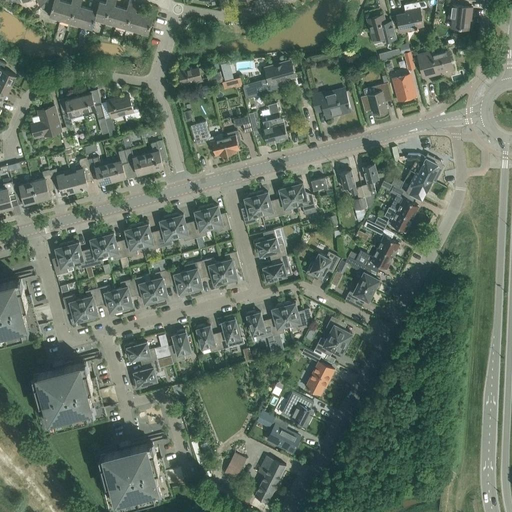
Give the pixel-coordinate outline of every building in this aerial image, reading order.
[(60,18),(65,1),(60,0),(45,0),(41,6),(51,9),(50,15),(60,18)] [(71,22),(77,0),(71,0),(71,3),(65,1),(60,18),(71,22)] [(82,25),(86,7),(81,6),(82,0),(77,0),(71,22),(82,25)] [(93,28),(95,18),(100,1),(97,0),(95,0),(92,9),(86,7),(82,25),(93,28)] [(106,21),(111,0),(106,0),(106,3),(100,1),(95,18),(106,21)] [(116,24),(121,7),(115,5),(116,0),(111,0),(106,21),(116,24)] [(127,27),(134,0),(133,0),(129,0),(127,9),(121,7),(116,24),(127,27)] [(137,30),(142,13),(136,11),(139,2),(134,0),(127,27),(137,30)] [(401,32),(409,30),(409,28),(425,25),(421,8),(427,6),(425,0),(424,0),(404,4),(406,12),(397,14),(401,32)] [(450,4),(448,17),(452,18),(451,27),(469,29),(470,16),(472,16),(473,7),(450,4)] [(148,33),(156,6),(151,5),(148,15),(142,13),(137,30),(148,33)] [(383,14),(368,18),(373,38),(374,44),(383,42),(397,38),(393,25),(392,21),(385,23),(383,14)] [(385,51),(387,58),(396,55),(393,48),(385,51)] [(427,52),(418,54),(419,56),(412,58),(414,63),(420,61),(424,77),(435,74),(434,72),(453,67),(449,50),(427,55),(427,52)] [(412,58),(411,51),(404,53),(408,69),(415,67),(414,63),(412,58)] [(0,60),(0,79),(12,85),(16,75),(3,69),(6,63),(0,60)] [(295,75),(291,60),(282,62),(282,65),(275,67),(274,65),(265,67),(268,79),(244,86),(246,98),(292,85),(291,84),(290,84),(289,85),(287,78),(295,75)] [(234,77),(229,61),(221,63),(225,79),(234,77)] [(182,84),(202,79),(199,67),(192,69),(192,68),(187,69),(186,68),(179,70),(182,84)] [(223,80),(220,70),(207,74),(209,84),(223,80)] [(411,73),(393,78),(399,99),(416,95),(411,73)] [(0,98),(3,100),(6,93),(7,94),(12,85),(0,79),(0,98)] [(374,113),(387,109),(385,99),(392,97),(388,82),(375,85),(377,91),(361,95),(365,110),(373,108),(374,113)] [(351,110),(348,96),(345,87),(326,92),(325,90),(312,94),(316,111),(324,109),(326,117),(351,110)] [(98,88),(97,88),(98,90),(79,96),(83,112),(96,109),(98,118),(105,116),(102,103),(98,88)] [(107,102),(102,103),(105,116),(111,137),(117,135),(112,117),(127,113),(129,120),(139,117),(136,108),(133,109),(129,94),(107,100),(107,102)] [(83,112),(79,96),(60,101),(59,99),(66,127),(73,125),(71,116),(83,112)] [(283,118),(281,118),(277,102),(269,104),(272,114),(270,114),(272,120),(277,140),(288,137),(283,118)] [(61,130),(55,105),(38,110),(40,115),(33,117),(35,123),(33,124),(32,123),(35,136),(45,133),(45,135),(61,130)] [(186,109),(188,118),(197,116),(195,107),(186,109)] [(254,130),(260,128),(256,111),(249,113),(254,130)] [(272,120),(270,114),(262,116),(264,123),(268,122),(269,126),(263,127),(267,143),(277,140),(272,120)] [(246,132),(252,130),(249,116),(234,119),(236,125),(244,124),(246,132)] [(228,153),(223,133),(210,136),(206,120),(191,124),(197,144),(210,140),(212,147),(213,146),(215,155),(220,154),(220,155),(228,153)] [(242,142),(238,129),(223,133),(228,153),(236,151),(236,150),(240,149),(238,143),(242,142)] [(72,146),(69,134),(63,136),(66,148),(72,146)] [(166,153),(163,139),(151,142),(153,151),(146,153),(151,170),(164,166),(160,152),(165,150),(166,153)] [(151,170),(146,153),(134,156),(131,147),(125,149),(132,175),(143,172),(151,170)] [(132,175),(125,149),(119,150),(121,159),(109,163),(113,180),(121,178),(132,175)] [(435,181),(443,165),(441,160),(427,153),(425,157),(418,153),(418,154),(408,153),(407,159),(415,159),(410,168),(415,171),(415,170),(432,179),(435,181)] [(86,176),(91,175),(91,172),(91,170),(90,170),(87,159),(86,156),(81,158),(80,160),(81,167),(75,168),(76,171),(70,172),(75,190),(88,186),(86,176)] [(113,180),(109,163),(101,165),(99,156),(87,159),(90,170),(91,170),(96,169),(100,183),(113,180)] [(396,167),(394,158),(386,159),(388,169),(396,167)] [(386,176),(388,169),(377,172),(375,162),(363,166),(367,183),(362,185),(361,185),(368,210),(377,193),(371,195),(369,189),(375,188),(373,180),(379,178),(379,177),(386,176)] [(75,190),(70,172),(69,168),(63,170),(58,172),(57,168),(50,169),(51,173),(50,173),(54,187),(55,187),(56,187),(55,184),(60,183),(62,193),(75,190)] [(432,179),(415,170),(415,171),(410,168),(404,180),(395,176),(391,183),(394,185),(400,188),(409,192),(422,199),(432,179)] [(54,187),(50,173),(51,173),(50,169),(43,171),(45,177),(32,181),(37,200),(39,200),(39,201),(45,199),(45,198),(51,196),(49,190),(55,188),(55,187),(54,187)] [(356,186),(351,169),(340,172),(344,187),(350,186),(352,194),(358,193),(359,197),(353,199),(357,218),(364,217),(368,210),(361,185),(356,186)] [(328,185),(325,176),(311,180),(313,189),(328,185)] [(298,180),(290,182),(296,204),(302,203),(305,214),(317,211),(312,193),(306,195),(303,182),(299,183),(298,180)] [(13,183),(13,181),(3,183),(4,188),(0,189),(0,209),(13,207),(11,202),(17,200),(17,198),(13,183)] [(37,200),(32,181),(21,184),(21,181),(13,183),(17,198),(17,200),(18,203),(24,201),(25,203),(31,202),(31,203),(37,201),(37,200)] [(296,204),(290,182),(283,184),(283,187),(280,188),(283,200),(277,201),(280,214),(292,211),(291,206),(296,204)] [(406,199),(409,192),(400,188),(394,185),(391,191),(397,194),(390,206),(412,218),(418,205),(406,199)] [(263,189),(256,191),(262,213),(267,212),(269,217),(280,214),(277,201),(271,203),(268,191),(264,192),(263,189)] [(262,213),(256,191),(248,193),(249,196),(245,197),(248,209),(242,211),(246,224),(257,220),(256,215),(262,213)] [(214,202),(206,205),(212,227),(217,225),(219,231),(231,228),(227,215),(221,216),(218,204),(214,205),(214,202)] [(212,227),(206,205),(198,207),(199,209),(195,210),(198,222),(192,224),(196,237),(208,234),(206,228),(212,227)] [(405,230),(412,218),(390,206),(385,215),(390,217),(387,221),(405,230)] [(179,212),(171,214),(177,236),(183,234),(184,240),(196,237),(192,224),(186,225),(183,213),(179,214),(179,212)] [(177,236),(171,214),(163,216),(164,218),(160,220),(163,231),(158,233),(161,246),(173,243),(171,237),(177,236)] [(329,227),(338,224),(336,214),(326,216),(329,227)] [(387,221),(378,216),(375,222),(384,227),(387,221)] [(399,242),(392,238),(395,232),(384,227),(375,222),(367,218),(364,224),(385,234),(378,248),(392,255),(399,242)] [(144,221),(136,223),(142,245),(148,244),(149,249),(161,246),(158,233),(152,235),(149,223),(145,224),(144,221)] [(142,245),(136,223),(129,225),(129,228),(125,229),(129,241),(122,242),(126,256),(138,252),(136,247),(142,245)] [(284,242),(278,243),(274,228),(263,231),(264,236),(253,239),(256,250),(259,250),(260,254),(272,251),(274,257),(287,254),(284,242)] [(109,230),(101,232),(107,254),(113,253),(115,259),(126,256),(122,242),(117,244),(114,232),(110,233),(109,230)] [(107,254),(101,232),(94,234),(95,237),(91,238),(94,250),(88,252),(91,265),(103,262),(102,256),(107,254)] [(74,239),(67,241),(73,264),(78,262),(80,268),(91,265),(88,252),(82,253),(79,241),(75,242),(74,239)] [(73,264),(67,241),(59,244),(60,246),(56,247),(59,259),(53,261),(57,274),(68,271),(67,265),(73,264)] [(359,253),(356,259),(378,271),(381,265),(386,268),(392,255),(378,248),(374,256),(361,249),(359,253)] [(234,265),(240,263),(237,250),(224,253),(226,259),(221,260),(227,283),(234,280),(234,278),(238,277),(235,268),(234,265)] [(332,271),(340,256),(329,250),(326,256),(319,252),(314,262),(311,260),(306,271),(316,276),(318,274),(322,276),(326,268),(332,271)] [(290,265),(287,254),(274,257),(275,263),(263,266),(265,271),(262,272),(265,283),(277,280),(276,277),(286,274),(284,267),(290,265)] [(291,256),(293,265),(299,264),(298,255),(291,256)] [(375,276),(378,271),(356,259),(352,257),(349,255),(346,261),(364,270),(358,281),(374,289),(374,288),(376,287),(377,285),(377,283),(379,278),(375,276)] [(227,283),(221,260),(215,262),(213,257),(201,260),(203,265),(205,273),(211,271),(214,283),(218,282),(219,285),(227,283)] [(203,265),(201,260),(191,263),(192,268),(186,270),(192,292),(200,290),(199,287),(203,286),(200,274),(205,273),(203,265)] [(192,292),(186,270),(180,271),(179,266),(167,269),(168,274),(169,274),(171,282),(176,280),(179,292),(183,291),(184,294),(192,292)] [(168,274),(167,269),(155,272),(157,278),(151,279),(157,301),(165,299),(164,296),(168,295),(165,283),(171,282),(169,274),(168,274)] [(157,301),(151,279),(145,281),(144,275),(132,278),(133,284),(134,284),(136,291),(142,290),(145,301),(149,300),(149,303),(157,301)] [(0,346),(42,335),(39,325),(36,314),(34,307),(31,294),(30,294),(25,295),(21,278),(1,283),(0,281),(0,346)] [(133,284),(132,278),(121,281),(122,286),(116,288),(122,310),(130,308),(129,306),(133,304),(130,293),(136,291),(134,284),(133,284)] [(373,290),(374,289),(358,281),(353,291),(350,290),(345,300),(360,308),(366,298),(368,300),(371,295),(372,294),(374,291),(373,290)] [(122,310),(116,288),(111,289),(110,284),(98,287),(101,300),(107,299),(110,311),(114,310),(115,312),(122,310)] [(95,302),(101,300),(98,287),(86,290),(87,296),(82,297),(87,319),(95,317),(95,315),(98,314),(95,302)] [(87,319),(82,297),(76,299),(74,293),(63,296),(66,310),(72,308),(75,320),(79,319),(80,322),(87,319)] [(291,300),(283,302),(289,324),(295,322),(296,328),(310,324),(313,320),(310,308),(304,309),(304,312),(299,313),(295,301),(292,302),(291,300)] [(289,324),(283,302),(275,304),(276,307),(272,308),(276,320),(270,321),(273,334),(285,331),(283,325),(289,324)] [(261,337),(270,335),(271,340),(274,339),(273,334),(270,321),(264,323),(261,311),(256,312),(255,309),(246,312),(252,334),(260,332),(261,337)] [(224,330),(219,331),(223,348),(235,344),(244,342),(243,336),(241,336),(235,315),(226,317),(227,320),(222,321),(224,327),(224,330)] [(352,332),(344,328),(341,327),(344,321),(332,315),(326,326),(331,328),(329,334),(349,344),(353,337),(350,336),(352,332)] [(211,351),(223,348),(219,331),(213,333),(210,324),(206,325),(205,323),(196,325),(202,347),(210,345),(211,351)] [(185,358),(183,352),(191,350),(185,328),(177,330),(177,333),(173,334),(176,346),(170,348),(172,355),(173,361),(185,358)] [(349,344),(329,334),(326,339),(321,336),(315,347),(327,353),(330,348),(341,354),(343,350),(345,351),(349,344)] [(136,341),(124,344),(127,355),(130,354),(131,359),(143,356),(145,362),(158,358),(172,355),(170,348),(168,343),(155,347),(149,348),(147,341),(137,343),(136,341)] [(161,370),(158,358),(145,362),(146,368),(134,371),(136,376),(133,376),(136,388),(147,385),(147,382),(157,379),(155,372),(161,370)] [(101,396),(99,389),(96,376),(95,376),(91,378),(86,360),(66,366),(65,366),(63,366),(62,366),(61,366),(59,366),(58,366),(57,367),(56,368),(55,368),(54,369),(50,370),(33,374),(38,392),(33,393),(44,434),(107,417),(104,407),(101,396)] [(321,393),(328,379),(329,380),(335,368),(318,360),(320,362),(315,372),(313,371),(305,385),(321,393)] [(166,385),(177,382),(174,372),(164,375),(166,385)] [(177,397),(184,395),(180,384),(173,386),(177,397)] [(281,410),(280,411),(285,413),(284,414),(288,416),(288,415),(306,424),(314,410),(308,407),(311,401),(313,402),(314,401),(291,390),(291,391),(292,392),(283,411),(281,410)] [(274,415),(263,409),(258,419),(269,425),(274,415)] [(276,422),(268,438),(293,451),(301,435),(276,422)] [(168,478),(166,469),(162,457),(157,458),(153,441),(132,446),(131,446),(130,446),(128,446),(127,446),(126,447),(124,447),(123,448),(122,448),(121,449),(117,450),(100,455),(104,472),(100,474),(99,474),(109,511),(120,511),(173,498),(168,478)] [(247,457),(235,451),(230,461),(224,472),(236,477),(242,467),(247,457)] [(286,464),(267,454),(258,470),(264,474),(259,484),(273,491),(278,480),(278,479),(286,464)] [(228,496),(231,491),(216,483),(213,489),(228,496)] [(268,501),(273,491),(259,484),(254,494),(268,501)] [(249,500),(231,491),(228,496),(247,506),(249,500)]
